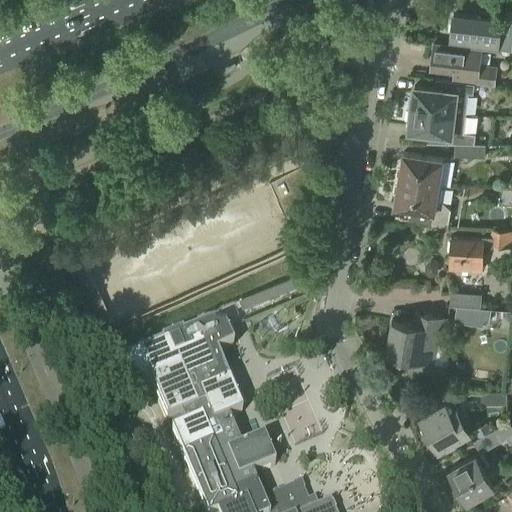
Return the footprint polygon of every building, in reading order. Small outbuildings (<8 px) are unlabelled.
[(449,45),(481,48),(497,50),(500,20),(452,14),(449,45)] [(433,43),(430,67),(454,71),(453,81),(493,85),(496,67),(479,65),(481,48),(449,45),(433,43)] [(410,94),(408,107),(464,114),(467,93),(472,93),(473,83),(441,79),(439,89),(414,86),(413,95),(410,94)] [(408,107),(407,120),(409,120),(408,129),(434,132),(432,143),(454,143),(484,144),(472,144),(474,134),(462,133),(464,114),(408,107)] [(476,116),(474,133),(484,134),(486,117),(476,116)] [(454,143),(454,155),(484,156),(484,144),(454,143)] [(402,152),(398,178),(437,185),(441,158),(402,152)] [(398,178),(393,204),(415,208),(413,219),(431,223),(437,223),(451,225),(453,209),(444,201),(446,186),(437,185),(398,178)] [(451,188),(449,201),(461,203),(463,190),(451,188)] [(450,236),(448,268),(481,270),(483,245),(511,246),(511,230),(491,229),(491,237),(482,236),(482,238),(450,236)] [(250,299),(256,312),(315,287),(310,274),(250,299)] [(468,293),(466,321),(488,323),(490,295),(468,293)] [(503,309),(501,319),(505,324),(509,325),(511,310),(503,309)] [(391,318),(385,355),(413,359),(412,369),(431,372),(437,334),(445,336),(448,317),(423,313),(422,323),(391,318)] [(160,344),(122,360),(134,389),(149,383),(202,511),(334,511),(329,500),(308,509),(304,501),(307,500),(299,482),(260,498),(254,485),(262,482),(258,473),(258,472),(273,465),(262,438),(246,445),(239,448),(227,419),(241,413),(216,354),(232,348),(220,319),(181,335),(181,333),(160,342),(160,344)] [(504,390),(479,390),(480,405),(504,404),(504,390)] [(445,402),(419,416),(437,448),(463,434),(445,402)] [(479,452),(449,469),(466,500),(492,485),(482,468),(489,464),(482,451),(505,438),(508,443),(511,441),(511,429),(508,421),(491,431),(478,438),(473,441),(479,452)] [(487,423),(474,430),(478,438),(491,431),(487,423)] [(511,488),(503,494),(511,509),(511,508),(511,488)]
